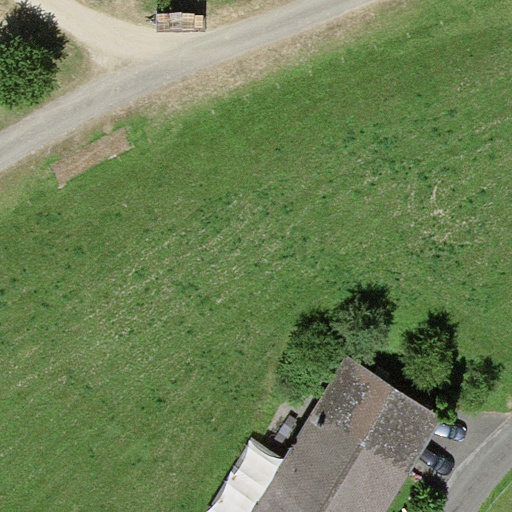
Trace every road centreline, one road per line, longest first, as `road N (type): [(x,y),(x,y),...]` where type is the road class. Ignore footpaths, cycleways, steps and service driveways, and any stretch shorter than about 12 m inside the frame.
road 1 (track): [(335,0),(160,68),(0,159)]
road 2 (track): [(160,68),(27,0)]
